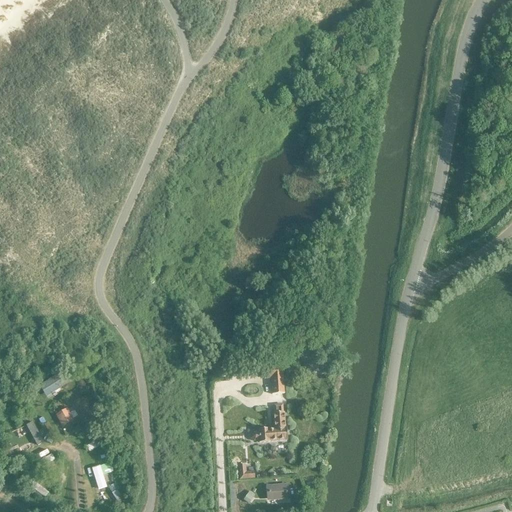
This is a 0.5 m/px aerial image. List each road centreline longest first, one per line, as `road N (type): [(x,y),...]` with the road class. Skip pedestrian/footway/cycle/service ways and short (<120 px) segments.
road 1 (unclassified): [(406,296),(468,22),(482,0)]
road 2 (unclassified): [(372,511),(406,296)]
road 3 (unclassified): [(406,296),(511,230)]
